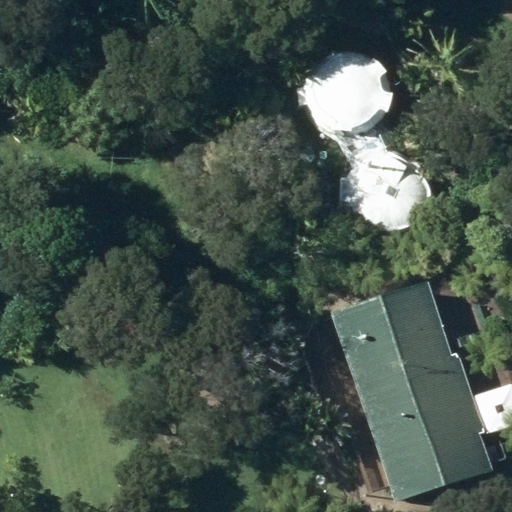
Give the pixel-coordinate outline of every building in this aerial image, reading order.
[(511,0),(504,0),(503,1),(511,8),(511,0)] [(204,26),(213,56),(233,50),(224,20),(204,26)] [(340,155),(342,173),(338,179),(336,185),(334,191),(333,198),(333,205),(334,212),(336,218),(339,224),(343,230),(348,235),(353,240),(358,244),(364,247),(371,249),(378,250),(384,250),(391,249),(398,248),(404,245),(410,242),(415,237),(420,233),(424,227),(427,221),(430,215),(431,208),(432,201),(432,195),(430,188),(428,182),(425,176),(421,170),(417,165),(412,160),(406,157),(388,126),(390,119),(391,112),(391,106),(391,99),(389,92),(386,86),(383,80),(378,74),(373,70),(367,66),(361,63),(355,61),(348,59),(341,59),(334,60),(327,62),(321,65),(315,68),(310,73),(305,78),(301,84),(298,90),(296,97),(295,103),(295,110),(296,117),(298,124),(301,130),(304,136),(309,141),(314,146),(320,150),(326,153),(333,154),(340,155)] [(12,102),(0,104),(0,178),(28,172),(12,102)] [(341,312),(402,501),(496,470),(483,433),(489,432),(464,351),(454,354),(431,281),(341,312)]
